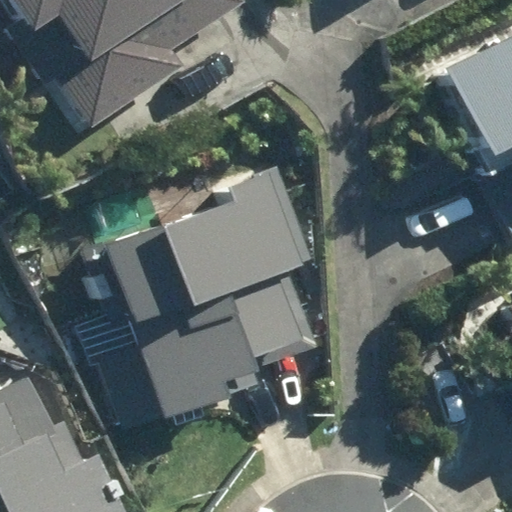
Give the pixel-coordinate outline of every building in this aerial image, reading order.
[(0,0),(0,22),(53,118),(225,24),(212,0),(0,0)] [(511,37),(405,78),(466,239),(511,221),(511,37)] [(251,161),(55,237),(130,428),(326,352),(251,161)] [(511,325),(493,335),(511,372),(511,325)] [(0,381),(0,511),(109,511),(52,362),(0,381)]
